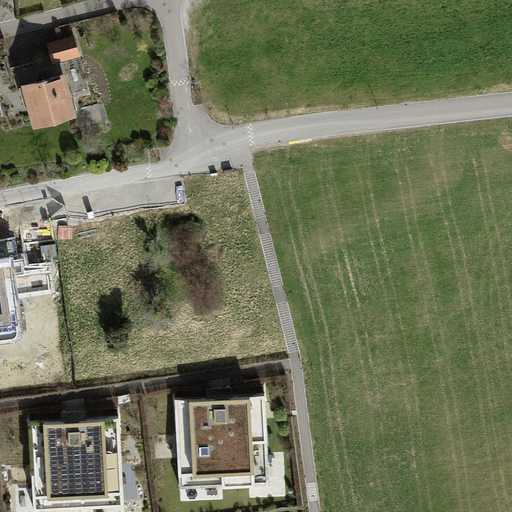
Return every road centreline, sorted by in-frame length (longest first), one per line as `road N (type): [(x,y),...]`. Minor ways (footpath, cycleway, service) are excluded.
road 1 (residential): [(191,144),(511,105)]
road 2 (residential): [(0,199),(176,167),(191,144)]
road 3 (residential): [(191,144),(173,0)]
road 4 (residential): [(0,34),(132,0)]
